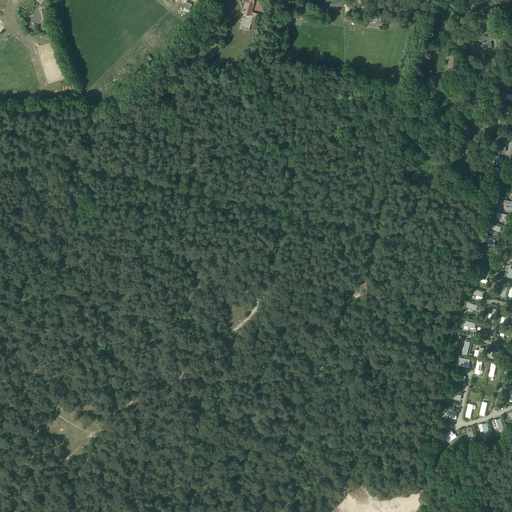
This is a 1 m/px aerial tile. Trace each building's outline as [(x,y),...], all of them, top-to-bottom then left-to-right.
[(242,0),(242,1),(245,2),(242,13),(250,15),(251,12),(254,4),(253,4),(253,0),(242,0)] [(342,0),(324,0),(325,8),(343,6),(342,0)] [(451,1),(448,6),(454,10),(457,5),(451,1)] [(472,3),(470,10),(484,14),(486,7),(472,3)] [(380,13),(365,14),(366,22),(381,21),(380,13)] [(246,19),(244,28),(250,30),(253,20),(246,19)] [(490,32),(480,36),(485,49),(492,46),(490,41),(492,40),(492,38),(494,37),(492,32),(490,33),(490,32)] [(475,50),(474,56),(483,58),(484,52),(475,50)] [(484,119),(482,125),(490,128),(492,121),(484,119)] [(498,130),(497,134),(500,135),(503,136),(506,137),(507,138),(508,138),(509,135),(510,133),(507,132),(504,131),(501,130),(498,129),(498,130)] [(494,144),(492,149),(495,150),(498,150),(501,151),(505,152),(505,149),(506,147),(503,146),(500,145),(496,144),(494,144)] [(491,154),(490,159),(492,160),(495,161),(499,162),(502,162),(502,160),(503,157),(500,156),(497,156),(494,155),(491,154)] [(488,165),(487,170),(489,171),(492,172),(496,173),(499,174),(499,171),(500,168),(497,167),(494,167),(491,166),(488,165)] [(415,166),(412,172),(417,174),(419,170),(425,173),(426,171),(415,166)] [(510,207),(511,202),(499,199),(498,202),(499,203),(499,204),(510,207)] [(489,223),(487,228),(490,229),(493,230),(496,231),(499,232),(501,227),(498,226),(495,225),(492,224),(489,223)] [(494,244),(495,240),(485,237),(484,242),(488,243),(487,246),(494,248),(495,245),(494,244)] [(493,262),(494,257),(486,254),(483,253),(481,258),(484,259),(487,260),(490,261),(493,262)] [(482,262),(480,267),(483,268),(486,269),(489,270),(491,271),(493,267),(484,264),(482,262)] [(478,272),(476,277),(481,278),(480,282),(483,283),(487,284),(488,280),(487,280),(488,275),(485,274),(481,273),(478,272)] [(474,290),(472,294),(476,295),(475,299),(482,301),(483,297),(482,297),(484,293),(474,290)] [(479,311),(481,306),(480,306),(478,305),(475,305),(472,304),(469,303),(467,307),(470,308),(473,309),(476,310),(479,311)] [(465,321),(465,326),(468,327),(467,330),(475,332),(476,328),(475,328),(476,324),(465,321)] [(500,328),(499,332),(500,333),(506,335),(506,336),(511,337),(511,334),(511,332),(511,331),(509,331),(506,330),(503,329),(500,328)] [(474,353),(474,356),(477,357),(482,358),(482,355),(483,352),(484,348),(480,347),(479,350),(475,349),(474,353)] [(494,353),(492,355),(495,358),(497,356),(499,353),(501,351),(498,348),(496,351),(494,353)] [(459,358),(459,362),(462,363),(462,367),(465,368),(469,368),(470,364),(469,364),(469,363),(470,359),(466,359),(463,358),(460,357),(459,358)] [(447,409),(446,413),(447,413),(448,413),(448,414),(449,414),(448,418),(451,418),(452,419),(456,420),(457,416),(456,415),(457,411),(454,410),(450,409),(449,409),(448,409),(447,409),(447,408),(447,409)] [(496,418),(492,420),(494,427),(498,425),(499,429),(503,428),(500,418),(496,419),(496,418)] [(484,430),(485,434),(489,433),(486,423),(482,424),(482,423),(478,424),(480,431),(484,430)] [(471,427),(467,428),(468,431),(469,435),(470,438),(470,441),(475,440),(474,437),(473,433),(472,430),(471,427)] [(451,430),(440,438),(442,442),(446,440),(448,443),(457,437),(454,434),(453,434),(451,430)]
